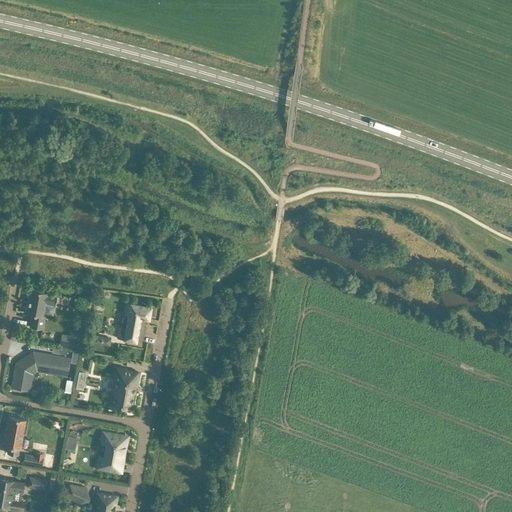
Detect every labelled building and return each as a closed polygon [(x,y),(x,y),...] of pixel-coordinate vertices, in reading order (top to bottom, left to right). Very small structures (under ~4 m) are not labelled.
[(30,326),(43,328),(45,315),(43,315),(45,303),(55,305),(57,295),(47,293),(47,292),(30,289),(26,313),(32,314),(30,326)] [(127,302),(124,314),(128,315),(126,327),(119,326),(117,338),(141,342),(146,318),(149,319),(151,307),(127,302)] [(94,334),(93,342),(101,344),(103,336),(94,334)] [(72,336),(70,347),(79,349),(81,337),(72,336)] [(80,352),(73,351),(71,362),(78,363),(80,352)] [(37,369),(49,371),(66,374),(69,358),(33,352),(17,363),(13,386),(28,389),(31,373),(37,369)] [(109,403),(131,407),(135,388),(139,372),(126,370),(126,369),(116,367),(114,379),(115,379),(113,393),(111,392),(109,403)] [(4,434),(2,444),(8,446),(7,452),(18,454),(19,448),(20,448),(22,437),(23,430),(25,418),(19,417),(19,416),(16,415),(16,416),(9,415),(5,434),(4,434)] [(106,444),(104,456),(99,455),(97,467),(121,472),(127,436),(103,432),(101,443),(106,444)] [(68,436),(66,447),(74,449),(76,438),(68,436)] [(25,453),(23,463),(42,466),(44,453),(35,451),(34,455),(25,453)] [(28,486),(39,488),(40,478),(29,476),(28,486)] [(0,477),(0,505),(9,507),(8,510),(19,511),(21,511),(24,502),(21,502),(22,491),(24,482),(0,477)] [(65,494),(70,497),(81,504),(88,497),(86,487),(69,484),(65,494)] [(96,511),(113,511),(117,496),(98,492),(96,502),(98,502),(96,511)]
